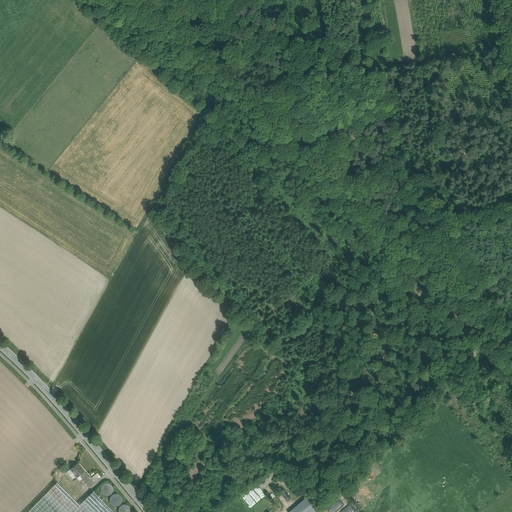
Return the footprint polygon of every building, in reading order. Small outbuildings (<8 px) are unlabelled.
[(84,471),(78,463),(70,469),(74,475),(76,477),(79,475),(81,478),(86,474),(84,471)] [(277,467),(258,483),(262,488),(281,472),(277,467)] [(60,470),(54,476),(57,479),(63,474),(60,470)] [(86,474),(81,478),(89,488),(94,483),(86,474)] [(113,492),(108,482),(99,486),(104,496),(113,492)] [(112,511),(94,493),(74,511),(112,511)] [(113,493),(110,504),(118,506),(121,495),(113,493)] [(309,498),(293,511),(312,511),(317,507),(309,498)] [(125,503),(117,510),(119,511),(130,511),(132,511),(125,503)]
